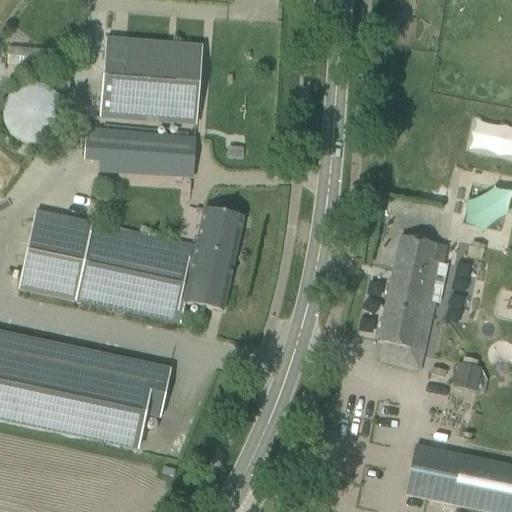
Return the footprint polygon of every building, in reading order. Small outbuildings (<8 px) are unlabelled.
[(104,41),(99,116),(196,124),(201,49),(104,41)] [(27,86),(21,87),(14,91),(8,96),(4,103),(2,110),(2,118),(4,126),(7,133),(12,138),(18,142),(27,145),(36,145),(45,143),(52,138),(57,132),(60,124),(61,116),(60,106),(57,100),(51,92),(43,88),(34,86),(27,86)] [(511,160),(511,130),(472,120),(465,148),(511,160)] [(194,140),(102,134),(86,133),(85,160),(100,161),(99,172),(171,177),(191,178),(194,140)] [(226,148),(226,161),(242,161),(243,149),(226,148)] [(485,218),(503,220),(505,198),(462,193),(457,229),(483,232),(485,218)] [(194,250),(33,215),(17,290),(179,324),(183,305),(222,313),(242,219),(202,210),(194,250)] [(500,236),(497,250),(505,252),(508,238),(500,236)] [(434,245),(419,242),(399,238),(376,343),(382,345),(378,363),(398,367),(419,372),(433,303),(428,302),(436,263),(431,262),(434,245)] [(470,244),(467,259),(480,261),(484,247),(470,244)] [(434,245),(431,262),(436,263),(442,264),(445,248),(434,245)] [(0,332),(0,423),(104,446),(136,453),(143,418),(158,421),(170,369),(0,332)] [(457,364),(452,389),(475,394),(481,369),(457,364)] [(447,365),(442,380),(449,382),(454,367),(447,365)] [(414,448),(404,495),(432,501),(438,502),(482,511),(511,511),(511,469),(443,454),(414,448)]
